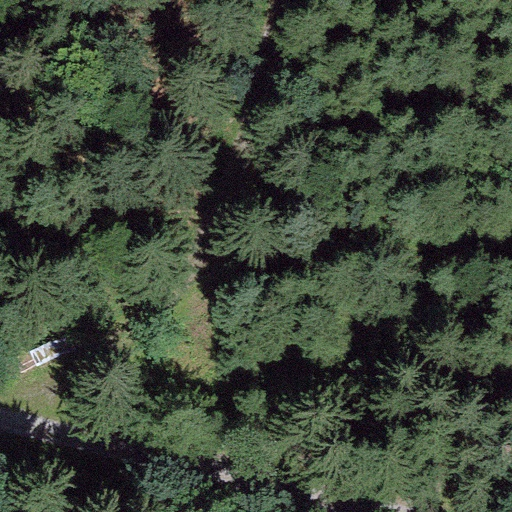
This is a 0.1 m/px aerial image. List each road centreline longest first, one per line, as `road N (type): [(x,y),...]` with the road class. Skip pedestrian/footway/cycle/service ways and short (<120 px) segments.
road 1 (track): [(0,392),(54,376),(142,321),(198,248),(248,135),(289,0)]
road 2 (track): [(0,429),(389,511)]
